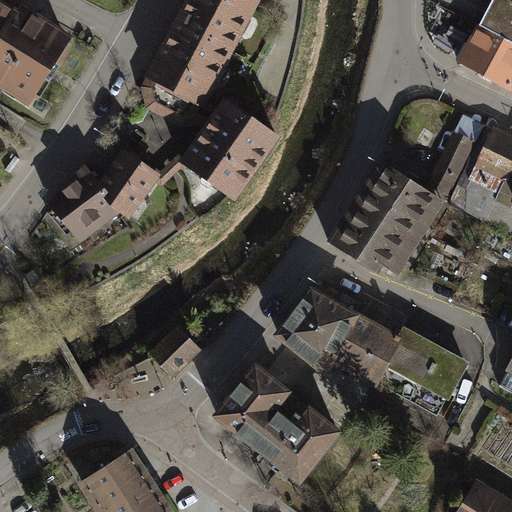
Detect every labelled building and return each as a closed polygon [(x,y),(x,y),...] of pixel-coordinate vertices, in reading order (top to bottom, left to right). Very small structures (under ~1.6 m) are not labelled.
[(0,0),(0,92),(31,111),(73,44),(0,0)] [(209,97),(259,0),(183,0),(144,73),(148,75),(144,83),(145,95),(147,108),(183,127),(199,120),(202,125),(218,101),(209,97)] [(511,0),(492,0),(479,24),(511,40),(511,0)] [(511,40),(479,24),(477,22),(457,61),(511,88),(511,40)] [(297,49),(274,46),(269,82),(292,85),(297,49)] [(224,93),(218,101),(202,125),(182,154),(179,158),(188,164),(236,198),(282,134),(224,93)] [(423,185),(447,199),(456,184),(487,125),(464,113),(423,185)] [(511,137),(487,125),(456,184),(468,190),(465,210),(509,236),(511,229),(511,137)] [(155,181),(161,172),(123,146),(101,180),(86,163),(65,184),(48,201),(80,240),(122,211),(132,218),(155,181)] [(161,172),(155,181),(162,186),(180,167),(184,170),(188,164),(179,158),(182,154),(179,151),(161,172)] [(399,273),(447,199),(423,185),(379,157),(328,237),(380,270),(384,263),(399,273)] [(387,368),(405,337),(399,334),(359,315),(308,288),(272,338),(325,380),(333,366),(376,388),(387,368)] [(204,345),(181,322),(151,351),(174,375),(204,345)] [(403,327),(399,334),(405,337),(387,368),(448,402),(470,363),(403,327)] [(511,360),(500,384),(511,390),(511,360)] [(299,485),(341,432),(308,407),(298,419),(281,406),(291,393),(253,364),(211,418),(299,485)] [(178,511),(134,444),(105,464),(77,481),(97,511),(178,511)] [(511,511),(511,499),(478,479),(457,511),(511,511)]
